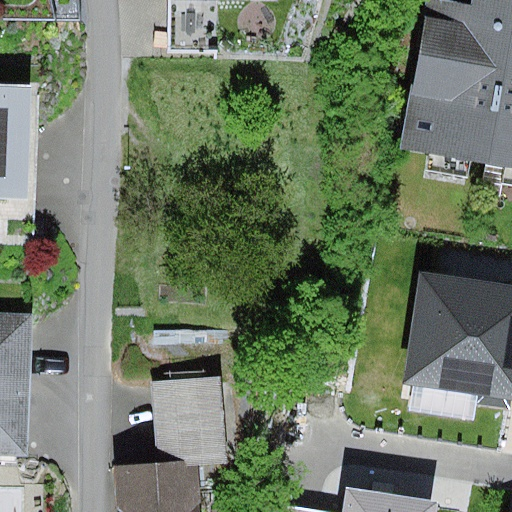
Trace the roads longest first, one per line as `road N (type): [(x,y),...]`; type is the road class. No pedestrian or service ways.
road 1 (residential): [(96,511),(100,0)]
road 2 (residential): [(317,441),(511,473)]
